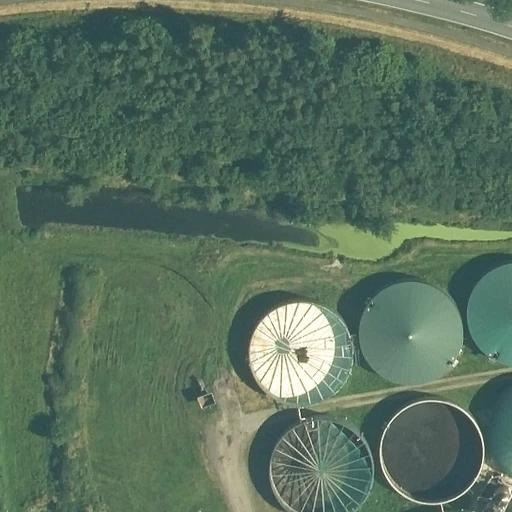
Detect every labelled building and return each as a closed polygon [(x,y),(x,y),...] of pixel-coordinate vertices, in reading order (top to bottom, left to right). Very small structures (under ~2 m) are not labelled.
[(474,326),(482,341),(495,353),(510,360),(511,360),(511,257),(510,258),(494,266),(482,278),(474,293),(471,310),(474,326)] [(366,347),(374,362),(387,374),(402,381),(419,383),(436,379),(451,370),(463,356),(469,339),(470,321),(464,304),(453,290),(437,280),(420,276),(402,278),(386,286),(373,298),(366,313),(363,330),(366,347)] [(255,367),(263,382),(275,394),(291,401),(308,403),(324,400),(340,390),(352,377),(358,360),(358,342),(352,325),(341,310),(326,301),(308,297),(290,299),(274,306),(262,318),(254,334),(252,350),(255,367)] [(492,425),(495,442),(503,457),(511,465),(511,383),(502,393),(495,409),(492,425)] [(387,463),(395,478),(408,489),(423,497),(440,499),(457,495),(472,486),(484,472),(490,455),(491,437),(485,420),(474,406),(458,396),(441,392),(423,394),(407,402),(394,414),(387,429),(384,446),(387,463)] [(276,483),(284,498),(296,510),(301,511),(350,511),(361,506),(373,492),(379,475),(379,457),(373,440),(362,426),(347,416),(329,412),(311,414),(295,422),(283,434),(275,449),(273,466),(276,483)]
